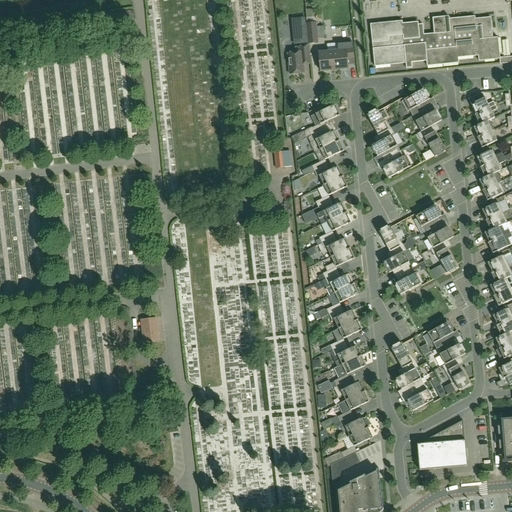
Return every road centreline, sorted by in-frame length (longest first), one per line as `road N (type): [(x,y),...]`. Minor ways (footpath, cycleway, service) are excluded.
road 1 (residential): [(401,437),(385,403),(379,351),(388,325),(375,297),(367,227),(378,210),(362,180),(354,84)]
road 2 (residential): [(478,392),(448,75)]
